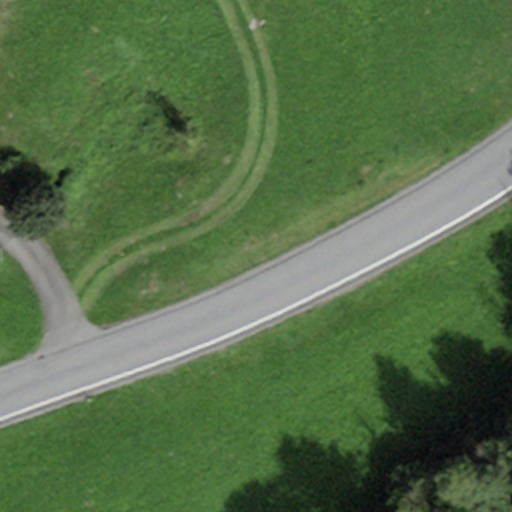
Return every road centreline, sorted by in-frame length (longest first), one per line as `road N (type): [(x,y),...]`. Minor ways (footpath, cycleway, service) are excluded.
road 1 (unclassified): [(511,162),(246,310),(0,401)]
road 2 (track): [(61,315),(111,269),(246,222),(274,115),(257,23),(233,0)]
